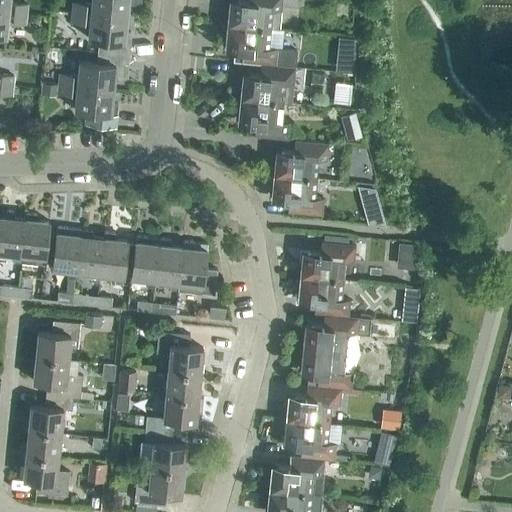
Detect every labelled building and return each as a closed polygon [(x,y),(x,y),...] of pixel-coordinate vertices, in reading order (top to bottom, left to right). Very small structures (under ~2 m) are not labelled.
[(8,0),(0,0),(0,10),(26,13),(27,3),(9,1),(8,0)] [(91,0),(91,3),(73,1),(72,11),(126,17),(127,3),(134,4),(134,0),(91,0)] [(278,28),(281,5),(281,0),(228,0),(226,23),(269,27),(278,28)] [(25,23),(26,13),(0,10),(0,35),(5,36),(7,21),(25,23)] [(125,31),(126,17),(72,11),(71,21),(89,23),(88,38),(100,39),(99,50),(129,54),(131,32),(125,31)] [(268,47),(269,27),(226,23),(223,48),(237,49),(236,60),(261,63),(275,64),(295,66),(296,50),(277,48),(277,47),(268,47)] [(354,38),(338,37),(336,49),(353,51),(354,38)] [(127,66),(129,54),(99,50),(97,62),(79,60),(78,75),(60,73),(59,83),(112,88),(114,74),(120,75),(121,66),(127,66)] [(293,83),(295,66),(275,64),(261,63),(260,73),(241,72),(239,97),(282,101),(291,102),(293,83)] [(0,83),(12,85),(13,75),(0,73),(0,83)] [(43,82),(42,94),(56,96),(57,84),(43,82)] [(0,93),(11,95),(12,85),(0,83),(0,93)] [(111,102),(112,88),(59,83),(58,93),(76,95),(74,109),(93,111),(92,123),(115,125),(117,103),(111,102)] [(281,120),(282,101),(239,97),(236,122),(255,124),(254,135),(288,138),(290,121),(281,120)] [(355,111),(342,115),(348,138),(361,134),(355,111)] [(327,159),(329,142),(294,139),(293,149),(275,148),(272,173),(316,177),(318,158),(327,159)] [(314,196),(316,177),(272,173),(270,198),(288,200),(287,211),(321,214),(323,197),(314,196)] [(25,218),(24,218),(13,216),(14,211),(2,209),(1,215),(2,215),(0,227),(0,251),(13,253),(12,260),(20,261),(21,253),(25,218)] [(381,213),(364,211),(367,224),(385,226),(381,213)] [(25,212),(24,218),(25,218),(21,253),(36,255),(36,263),(44,264),(49,220),(37,219),(37,213),(25,212)] [(80,234),(79,234),(68,233),(68,227),(56,226),(51,267),(68,269),(67,277),(75,278),(76,270),(75,270),(80,234)] [(103,237),(102,237),(91,235),(92,230),(80,228),(79,234),(80,234),(75,270),(76,270),(91,272),(90,279),(99,280),(99,273),(103,237)] [(132,265),(134,247),(126,246),(127,239),(115,238),(115,232),(103,231),(102,237),(103,237),(99,273),(115,274),(114,282),(122,283),(124,264),(132,265)] [(324,233),(323,240),(348,242),(348,236),(324,233)] [(159,243),(158,243),(147,242),(148,236),(135,235),(134,247),(132,265),(131,276),(147,278),(146,286),(154,287),(155,279),(159,243)] [(182,246),(170,244),(171,239),(159,237),(158,243),(159,243),(155,279),(170,281),(169,288),(178,289),(179,281),(178,281),(182,246)] [(196,242),(182,240),(182,246),(178,281),(179,281),(178,289),(212,293),(214,273),(204,271),(207,248),(195,247),(196,242)] [(348,242),(323,240),(321,240),(320,251),(301,249),(299,274),(342,278),(344,259),(353,260),(355,243),(348,242)] [(419,264),(418,240),(399,240),(400,265),(419,264)] [(340,297),(342,278),(299,274),(296,299),(315,301),(314,312),(324,313),(348,315),(350,298),(340,297)] [(0,293),(16,295),(17,286),(0,283),(0,293)] [(31,297),(32,287),(17,286),(16,295),(31,297)] [(72,301),(73,292),(58,291),(57,300),(72,301)] [(95,304),(96,295),(73,292),(72,301),(95,304)] [(110,306),(111,296),(96,295),(95,304),(110,306)] [(151,310),(152,301),(137,299),(136,309),(151,310)] [(176,313),(177,304),(152,301),(151,310),(176,313)] [(209,315),(224,317),(225,306),(210,305),(209,315)] [(402,309),(401,320),(416,321),(417,310),(402,309)] [(85,325),(100,327),(101,315),(86,313),(85,325)] [(359,353),(356,333),(368,334),(370,317),(348,315),(324,313),(323,324),(304,322),(302,347),(359,353)] [(77,349),(80,322),(53,320),(51,332),(37,330),(35,355),(68,358),(69,348),(77,349)] [(394,340),(396,325),(372,323),(370,338),(394,340)] [(188,346),(190,334),(158,330),(156,352),(169,353),(167,368),(200,372),(202,347),(188,346)] [(302,347),(299,372),(308,373),(307,383),(317,384),(341,387),(351,388),(352,371),(359,353),(302,347)] [(79,359),(68,358),(35,355),(32,380),(46,381),(45,393),(72,396),(72,397),(87,398),(87,391),(80,390),(82,373),(77,373),(79,359)] [(198,396),(200,372),(167,368),(165,393),(198,396)] [(134,389),(136,371),(119,369),(117,388),(134,389)] [(339,404),(341,387),(317,384),(307,383),(305,394),(287,392),(284,417),(328,422),(330,403),(339,404)] [(508,399),(509,386),(498,384),(497,397),(508,399)] [(118,392),(117,407),(126,408),(127,393),(118,392)] [(71,409),(72,397),(72,396),(45,393),(44,405),(30,404),(27,428),(60,432),(63,408),(71,409)] [(195,421),(198,396),(165,393),(162,416),(146,415),(145,428),(172,431),(173,419),(195,421)] [(398,429),(400,410),(389,409),(387,428),(398,429)] [(143,423),(143,415),(134,414),(134,423),(143,423)] [(326,441),(328,422),(284,417),(282,442),(300,444),(299,455),(324,458),(334,459),(335,442),(326,441)] [(58,456),(60,432),(27,428),(25,453),(58,456)] [(171,443),(172,431),(145,428),(144,441),(152,442),(150,465),(183,469),(185,444),(171,443)] [(392,445),(395,435),(379,431),(376,441),(392,445)] [(106,448),(107,437),(92,436),(91,447),(106,448)] [(69,470),(57,469),(58,456),(25,453),(22,478),(36,479),(35,491),(66,494),(69,470)] [(320,493),(322,474),(324,458),(299,455),(289,454),(288,465),(270,463),(267,488),(320,493)] [(180,494),(183,469),(150,465),(148,478),(136,477),(134,501),(165,504),(166,492),(180,494)] [(379,475),(381,468),(371,466),(369,472),(379,475)] [(265,511),(318,511),(320,493),(267,488),(265,511)]
